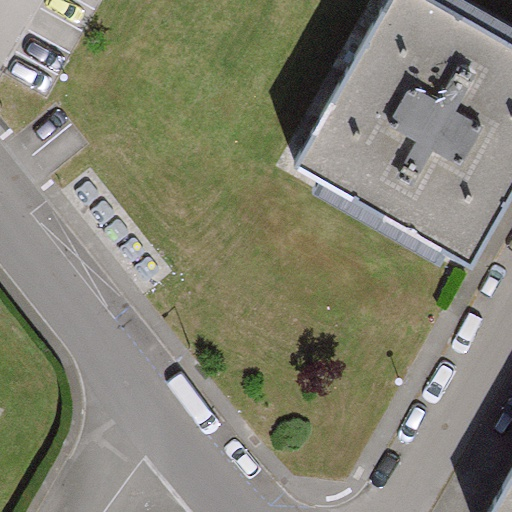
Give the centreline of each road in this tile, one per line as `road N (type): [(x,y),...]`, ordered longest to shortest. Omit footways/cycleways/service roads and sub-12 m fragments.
road 1 (residential): [(0,211),(150,413)]
road 2 (residential): [(150,413),(249,511)]
